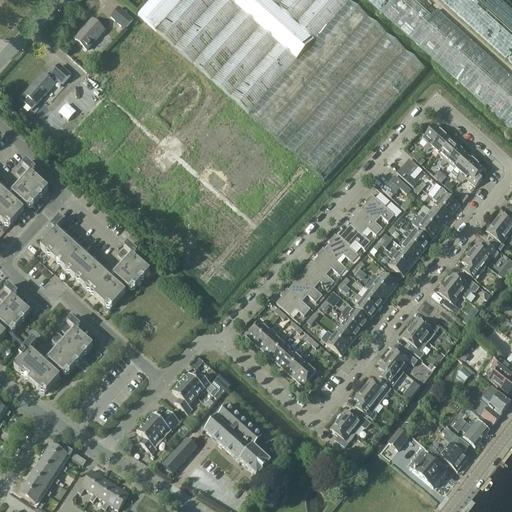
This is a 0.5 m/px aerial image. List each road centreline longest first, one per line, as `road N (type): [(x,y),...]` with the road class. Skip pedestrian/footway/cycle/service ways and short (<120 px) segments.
road 1 (residential): [(511,174),(313,425),(220,341)]
road 2 (residential): [(220,341),(435,99),(511,165)]
road 3 (residential): [(138,361),(56,286),(43,300),(9,269),(10,255),(60,196)]
